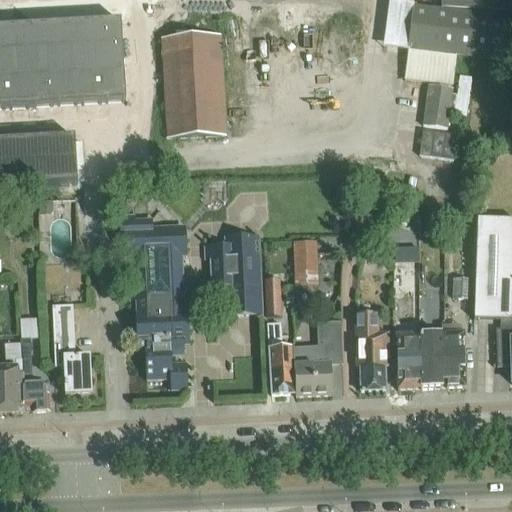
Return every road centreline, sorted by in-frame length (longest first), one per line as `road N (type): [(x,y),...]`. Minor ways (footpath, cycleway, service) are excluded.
road 1 (secondary): [(511,433),(0,461)]
road 2 (secondary): [(73,511),(511,491)]
